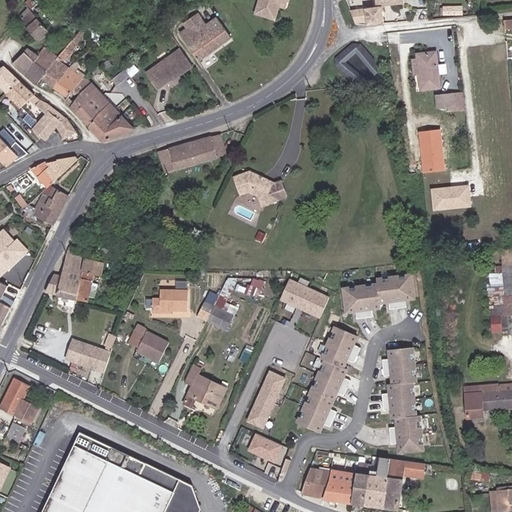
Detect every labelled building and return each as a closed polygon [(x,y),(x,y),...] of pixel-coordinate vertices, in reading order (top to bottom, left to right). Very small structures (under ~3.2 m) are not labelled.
[(259,0),(259,1),(269,4),(267,11),(279,14),(281,7),(287,9),(289,0),(259,0)] [(269,4),(259,1),(256,14),(265,17),(267,11),(269,4)] [(267,11),(265,17),(277,21),(279,14),(267,11)] [(351,13),(356,24),(367,23),(365,11),(351,13)] [(47,29),(32,12),(22,21),(37,38),(47,29)] [(200,64),(227,46),(213,24),(208,27),(201,16),(186,26),(189,31),(182,36),(200,64)] [(213,24),(227,46),(233,41),(220,20),(213,24)] [(73,52),(92,29),(86,24),(67,47),(73,52)] [(360,45),(353,43),(334,60),(336,68),(352,81),(364,83),(367,81),(344,63),(355,53),(373,76),(376,73),(375,62),(360,45)] [(37,62),(41,57),(29,49),(26,53),(37,62)] [(160,66),(171,82),(178,75),(181,77),(194,67),(183,51),(160,66)] [(416,54),(417,59),(419,74),(421,90),(440,88),(439,74),(438,65),(436,51),(416,54)] [(15,64),(27,75),(37,62),(26,53),(22,56),(15,64)] [(43,78),(55,86),(69,67),(57,58),(55,62),(44,53),(41,57),(37,62),(48,71),(43,78)] [(27,75),(37,86),(43,78),(48,71),(37,62),(27,75)] [(445,64),(438,65),(439,74),(446,73),(445,64)] [(0,84),(8,93),(23,108),(35,96),(22,82),(5,66),(0,69),(0,84)] [(102,66),(92,76),(99,84),(109,75),(102,66)] [(160,89),(171,82),(160,66),(149,73),(160,89)] [(69,96),(75,89),(83,78),(69,67),(55,86),(69,96)] [(113,79),(117,86),(131,76),(127,70),(113,79)] [(78,113),(104,141),(134,128),(88,80),(92,76),(88,72),(83,78),(75,89),(88,103),(78,113)] [(66,99),(78,113),(88,103),(75,89),(69,96),(66,99)] [(466,109),(464,92),(454,93),(455,106),(456,110),(466,109)] [(437,108),(455,106),(454,93),(435,95),(437,108)] [(37,136),(45,142),(57,127),(64,139),(76,132),(67,118),(47,105),(45,106),(40,102),(36,107),(46,116),(32,132),(37,136)] [(217,157),(211,136),(190,142),(163,150),(165,158),(166,158),(170,171),(217,157)] [(10,151),(21,160),(26,154),(16,144),(10,151)] [(48,188),(82,157),(47,164),(45,162),(31,169),(48,188)] [(286,197),(287,194),(281,180),(274,183),(273,181),(265,178),(263,179),(259,178),(258,175),(249,172),(234,179),(241,197),(249,193),(259,196),(263,194),(267,196),(270,203),(286,197)] [(470,183),(431,186),(432,208),(472,206),(470,183)] [(52,225),(69,196),(54,187),(48,198),(44,196),(38,207),(34,205),(31,208),(33,209),(39,212),(36,217),(52,225)] [(263,194),(259,196),(263,206),(270,203),(267,196),(263,194)] [(25,209),(28,207),(18,196),(16,199),(25,209)] [(137,233),(142,236),(147,225),(142,223),(137,233)] [(13,240),(3,231),(0,233),(0,239),(7,246),(13,240)] [(187,239),(193,242),(196,235),(190,232),(187,239)] [(7,246),(0,239),(0,261),(7,269),(27,249),(15,238),(13,240),(7,246)] [(125,253),(133,257),(136,249),(129,246),(125,253)] [(83,250),(69,247),(68,254),(78,257),(82,258),(83,250)] [(511,264),(511,248),(501,250),(502,266),(511,264)] [(58,295),(77,300),(77,299),(84,267),(77,265),(78,257),(68,254),(67,254),(62,277),(55,275),(47,292),(58,295)] [(106,263),(82,258),(78,257),(77,265),(84,267),(77,299),(89,302),(95,274),(103,276),(106,263)] [(464,264),(464,257),(450,258),(451,265),(464,264)] [(506,296),(511,295),(511,264),(502,266),(502,273),(497,273),(489,274),(490,284),(487,284),(489,306),(506,305),(506,296)] [(355,311),(356,319),(373,317),(372,309),(381,308),(380,303),(388,302),(389,309),(407,307),(406,300),(414,299),(411,274),(376,279),(377,284),(343,288),(346,312),(355,311)] [(255,276),(250,292),(260,295),(265,279),(255,276)] [(327,294),(291,276),(282,295),(318,313),(327,294)] [(222,309),(238,278),(228,278),(214,305),(222,309)] [(0,301),(12,308),(18,297),(0,287),(0,301)] [(153,312),(161,312),(161,309),(173,310),(188,310),(188,291),(160,290),(161,299),(153,299),(153,312)] [(76,305),(77,300),(58,295),(57,300),(76,305)] [(0,324),(3,326),(12,308),(0,301),(0,324)] [(207,320),(214,305),(205,301),(198,316),(207,320)] [(226,311),(222,309),(214,305),(207,320),(219,326),(226,311)] [(507,314),(506,305),(489,306),(490,331),(503,331),(501,314),(507,314)] [(226,329),(233,315),(226,311),(219,326),(226,329)] [(297,423),(319,433),(323,424),(330,428),(337,411),(330,408),(338,392),(344,395),(351,380),(344,377),(348,369),(344,367),(348,360),(354,363),(361,347),(354,344),(358,336),(336,327),(322,358),(326,359),(297,423)] [(169,342),(147,331),(145,335),(136,329),(129,342),(139,347),(137,350),(151,357),(151,358),(159,363),(169,342)] [(113,348),(116,336),(110,333),(107,345),(113,348)] [(67,358),(105,371),(111,352),(105,350),(72,340),(67,358)] [(399,452),(423,450),(420,415),(416,415),(413,381),(416,381),(413,347),(389,349),(390,358),(382,359),(384,376),(392,376),(392,384),(388,384),(389,393),(382,394),(384,411),(391,410),(392,419),(396,418),(397,427),(389,427),(391,444),(398,444),(399,452)] [(196,398),(202,401),(204,398),(218,406),(227,387),(199,374),(201,369),(193,365),(186,381),(193,384),(188,395),(196,398)] [(285,378),(270,371),(247,421),(263,428),(285,378)] [(24,400),(30,386),(16,379),(2,408),(33,423),(40,408),(24,400)] [(511,382),(499,384),(499,391),(511,390),(511,382)] [(511,390),(499,391),(499,384),(465,387),(467,406),(471,406),(471,412),(467,413),(468,418),(484,416),(483,409),(511,406),(511,390)] [(192,406),(196,398),(188,395),(184,403),(192,406)] [(204,398),(202,401),(217,409),(218,406),(204,398)] [(26,428),(14,422),(6,437),(19,443),(26,428)] [(106,460),(112,448),(80,433),(74,444),(106,460)] [(255,437),(249,451),(274,462),(283,442),(255,437)] [(74,444),(42,511),(165,511),(175,492),(139,475),(145,464),(112,448),(106,460),(74,444)] [(365,505),(385,508),(392,459),(381,457),(379,472),(371,470),(365,505)] [(423,478),(425,464),(392,459),(385,508),(400,510),(404,475),(423,478)] [(280,472),(285,474),(290,462),(285,460),(280,472)] [(352,503),(365,505),(371,470),(371,465),(359,463),(357,473),(352,503)] [(310,469),(301,494),(352,503),(357,473),(332,469),(331,473),(310,469)] [(511,509),(511,488),(497,490),(500,511),(511,509)] [(494,511),(500,511),(497,490),(491,491),(494,511)] [(259,511),(261,510),(248,502),(244,509),(250,511),(259,511)]
